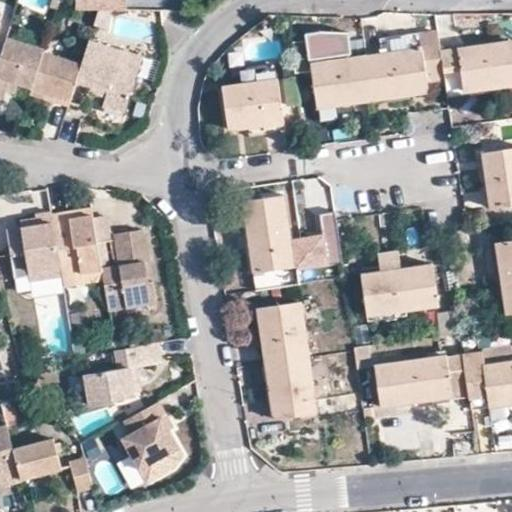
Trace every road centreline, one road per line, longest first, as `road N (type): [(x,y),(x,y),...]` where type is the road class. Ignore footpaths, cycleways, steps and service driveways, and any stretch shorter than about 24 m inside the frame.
road 1 (residential): [(187,183),(433,147),(443,219)]
road 2 (residential): [(187,183),(235,500)]
road 3 (residential): [(235,500),(511,476)]
road 4 (residential): [(253,0),(209,35),(186,72),(177,102),(185,173)]
road 5 (residential): [(0,155),(185,173)]
